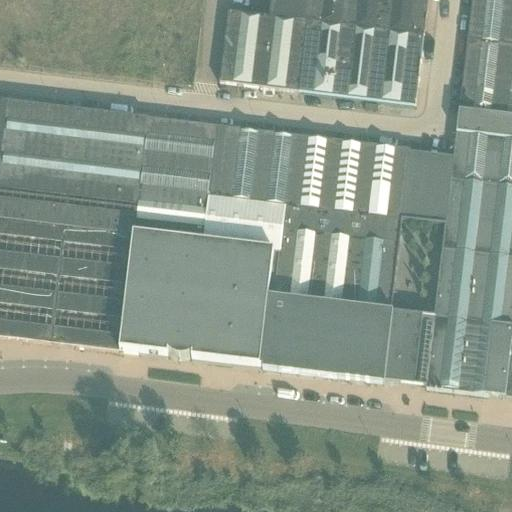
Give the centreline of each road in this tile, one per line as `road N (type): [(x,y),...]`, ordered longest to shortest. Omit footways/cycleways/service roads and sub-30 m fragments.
road 1 (unclassified): [(511,444),(71,384),(0,383)]
road 2 (unclassified): [(426,126),(404,135),(0,85)]
road 3 (unclassified): [(426,126),(449,0)]
